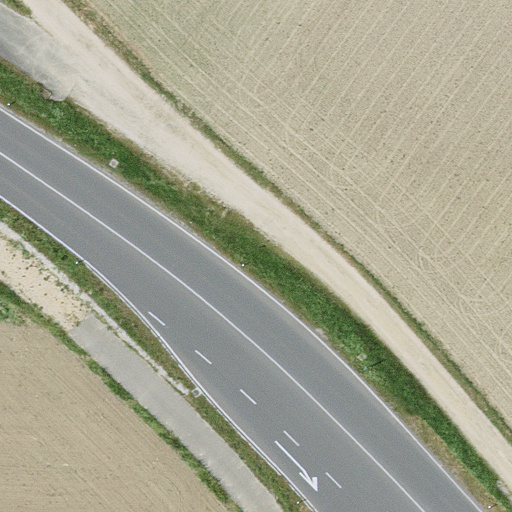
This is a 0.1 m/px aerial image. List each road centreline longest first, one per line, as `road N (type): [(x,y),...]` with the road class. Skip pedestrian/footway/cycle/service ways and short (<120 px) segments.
road 1 (track): [(511,469),(405,349),(32,0)]
road 2 (secondary): [(74,193),(230,314),(424,511)]
road 3 (secondary): [(74,193),(188,352),(343,511)]
road 4 (track): [(263,511),(141,383),(0,253)]
road 5 (track): [(142,104),(0,22)]
